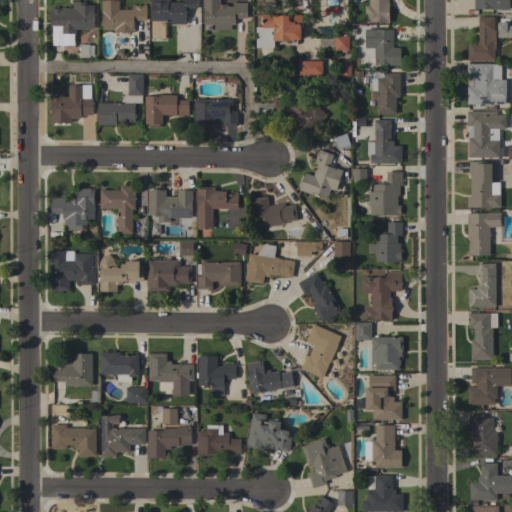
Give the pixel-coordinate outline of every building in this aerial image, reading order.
[(102,13),(101,13),(101,0),(119,0),(119,9),(132,9),(131,5),(136,5),(136,6),(140,6),(140,5),(145,5),(145,20),(133,20),(133,32),(113,32),(113,30),(102,30),(102,13)] [(170,0),(170,2),(184,2),(184,0),(197,0),(197,8),(185,8),(185,23),(173,24),(173,23),(164,23),(164,20),(150,21),(149,0),(170,0)] [(214,24),(203,24),(203,10),(202,10),(202,0),(220,0),(220,4),(227,4),(227,7),(233,7),(233,2),(246,2),(246,18),(234,18),(234,24),(231,24),(231,30),(214,30),(214,24)] [(364,6),(368,5),(368,0),(388,0),(388,2),(389,22),(385,22),(385,21),(371,21),(371,23),(367,23),(367,22),(364,22),(364,6)] [(473,0),(509,0),(509,10),(491,9),(473,9),(473,0)] [(75,29),(75,34),(73,34),(74,45),(63,46),(62,34),(62,45),(51,45),(51,33),(52,33),(52,26),(50,26),(50,8),(63,7),(63,8),(73,8),(72,2),(85,2),(85,5),(93,5),(93,12),(92,12),(93,29),(75,29)] [(255,47),(255,26),(262,26),(262,14),(274,14),(274,15),(288,15),(288,20),(289,20),(289,22),(294,22),(294,24),(300,24),(300,26),(300,39),(296,39),(296,44),(289,44),(289,43),(288,43),(288,41),(280,41),(280,42),(278,42),(278,41),(273,41),(273,48),(255,47)] [(475,43),(475,38),(478,38),(477,17),(493,17),(494,30),(495,30),(495,49),(494,49),(494,60),(467,60),(467,43),(475,43)] [(497,23),(506,23),(506,25),(511,25),(511,37),(497,38),(497,23)] [(392,48),(400,48),(400,65),(389,65),(389,64),(377,64),(377,65),(374,65),(374,58),(374,56),(371,56),(371,52),(373,52),(373,48),(364,48),(364,29),(378,29),(392,29),(392,48)] [(348,50),(334,50),(334,35),(348,35),(348,50)] [(93,44),(93,55),(89,55),(89,56),(79,56),(79,44),(93,44)] [(350,73),(340,73),(340,64),(342,64),(342,60),(349,60),(349,64),(350,64),(350,73)] [(321,61),(321,75),(298,75),(298,62),(301,62),(301,61),(321,61)] [(493,64),(493,65),(500,65),(500,79),(505,79),(505,98),(504,98),(505,104),(467,104),(466,87),(473,87),(473,79),(467,79),(467,64),(493,64)] [(399,97),(395,97),(395,114),(376,114),(376,98),(370,98),(370,90),(371,90),(371,78),(384,78),(384,73),(399,73),(399,97)] [(127,74),(142,74),(142,95),(141,95),(141,103),(134,103),(134,114),(136,114),(136,118),(134,118),(134,123),(131,123),(131,122),(126,122),(126,121),(115,121),(115,125),(97,125),(97,103),(120,103),(120,100),(123,97),(125,95),(127,95),(127,74)] [(50,123),(50,114),(51,114),(51,103),(49,103),(49,95),(62,95),(62,97),(68,97),(68,85),(90,85),(90,98),(92,98),(92,115),(80,115),(80,118),(71,118),(71,123),(50,123)] [(311,134),(296,121),(296,120),(288,113),(272,114),(272,99),(286,98),(286,102),(298,88),(300,90),(303,86),(309,91),(304,96),(326,115),(311,134)] [(144,96),(155,96),(155,95),(172,95),(176,95),(176,100),(188,100),(188,116),(175,116),(175,115),(162,115),(162,124),(159,124),(159,126),(147,126),(147,124),(144,124),(144,96)] [(232,99),(232,111),(237,111),(237,126),(222,126),(222,118),(214,118),(214,123),(194,123),(194,99),(232,99)] [(467,157),(467,137),(472,137),(472,126),(466,126),(466,111),(496,111),(496,115),(505,115),(505,129),(489,129),(489,140),(498,140),(498,157),(467,157)] [(354,119),(363,119),(363,127),(354,127),(354,119)] [(401,163),(369,163),(369,155),(366,155),(366,142),(374,142),(374,119),(390,120),(390,141),(393,141),(393,145),(401,145),(401,163)] [(336,143),(347,143),(347,155),(336,155),(336,143)] [(335,191),(330,189),(326,199),(312,194),(298,190),(299,187),(297,186),(301,175),(303,175),(304,173),(313,176),(317,164),(313,162),(317,149),(332,154),(328,166),(335,169),(335,168),(342,170),(335,191)] [(489,207),(466,207),(466,197),(470,197),(470,175),(468,175),(468,161),(491,161),(491,182),(499,182),(499,193),(500,207),(489,207)] [(366,168),(366,175),(377,175),(377,181),(366,181),(366,183),(352,183),(352,175),(351,175),(351,170),(352,170),(352,168),(366,168)] [(401,171),(401,185),(399,185),(399,195),(396,195),(396,205),(400,205),(400,215),(370,215),(370,206),(368,206),(368,192),(372,192),(372,184),(376,184),(376,182),(386,182),(386,171),(401,171)] [(132,209),(131,234),(116,233),(116,209),(99,208),(99,190),(119,190),(119,185),(134,186),(134,209),(132,209)] [(196,203),(197,203),(197,196),(196,196),(196,187),(214,187),(214,191),(225,191),(225,192),(228,192),(228,194),(233,194),(233,193),(237,193),(237,208),(212,208),(212,229),(196,228),(196,203)] [(94,219),(86,219),(86,225),(81,225),(81,230),(67,230),(67,225),(64,225),(64,219),(62,219),(62,213),(50,213),(51,197),(64,197),(64,202),(70,202),(71,199),(76,199),(76,188),(93,188),(93,203),(94,203),(94,219)] [(191,217),(169,217),(169,222),(157,222),(157,215),(147,215),(147,190),(165,190),(165,196),(176,196),(176,190),(191,190),(191,201),(191,217)] [(297,220),(285,221),(285,223),(280,224),(280,225),(265,227),(265,226),(253,228),(250,198),(267,196),(268,205),(284,203),(284,206),(295,204),(297,220)] [(466,213),(485,213),(485,212),(500,212),(500,227),(489,227),(489,233),(490,233),(490,236),(489,236),(489,255),(468,255),(468,240),(466,240),(466,213)] [(401,235),(397,235),(397,243),(400,243),(400,249),(400,261),(375,262),(375,252),(367,252),(367,244),(375,244),(375,243),(376,243),(376,234),(381,234),(381,232),(387,232),(387,222),(401,222),(401,235)] [(285,240),(285,229),(293,228),(293,240),(285,240)] [(178,240),(194,240),(194,255),(178,255),(178,240)] [(296,256),(296,241),(321,241),(321,248),(319,248),(319,251),(310,251),(310,256),(296,256)] [(333,241),(349,241),(349,257),(333,257),(333,241)] [(233,243),(245,244),(244,256),(232,255),(233,243)] [(256,254),(263,244),(275,246),(273,256),(278,257),(277,258),(294,261),(291,278),(269,274),(269,277),(263,276),(262,284),(244,280),(249,253),(256,254)] [(50,250),(64,251),(73,252),(73,254),(92,254),(92,269),(94,269),(94,285),(79,284),(79,280),(69,280),(69,291),(50,291),(50,250)] [(99,291),(99,281),(100,281),(100,268),(99,268),(99,261),(103,255),(110,255),(114,261),(114,263),(125,263),(125,261),(128,261),(129,260),(136,260),(137,261),(139,261),(139,264),(142,264),(142,281),(127,281),(127,282),(122,282),(122,285),(116,285),(116,291),(99,291)] [(147,260),(165,260),(165,257),(171,257),(171,261),(179,261),(179,266),(191,266),(191,283),(179,283),(179,285),(168,285),(168,291),(147,291),(147,260)] [(240,261),(240,285),(219,286),(219,281),(212,281),(212,289),(197,289),(196,264),(200,264),(200,262),(240,261)] [(468,307),(468,289),(476,289),(476,284),(479,284),(478,263),(495,263),(495,306),(468,307)] [(391,319),(364,320),(364,308),(370,308),(370,293),(360,293),(360,277),(371,277),(371,278),(378,278),(378,276),(386,276),(386,271),(401,271),(401,291),(389,291),(389,297),(391,297),(391,319)] [(323,285),(325,284),(337,305),(338,304),(339,307),(338,308),(340,312),(321,322),(311,305),(315,303),(309,293),(304,296),(296,283),(316,272),(323,285)] [(470,339),(473,339),(473,328),(467,328),(467,312),(496,313),(496,327),(492,327),(492,360),(470,360),(470,339)] [(370,340),(354,339),(354,322),(371,322),(370,340)] [(300,369),(306,354),(308,355),(313,344),(305,341),(312,324),(340,336),(337,344),(337,345),(329,362),(322,378),(300,369)] [(373,337),(373,335),(377,335),(377,337),(402,336),(402,351),(401,351),(401,356),(398,356),(398,359),(399,359),(399,365),(398,365),(398,369),(392,369),(392,372),(389,372),(389,369),(375,369),(375,368),(370,368),(370,349),(371,349),(371,337),(373,337)] [(131,376),(130,381),(117,381),(117,374),(99,374),(99,352),(119,352),(119,355),(138,355),(138,376),(131,376)] [(91,386),(65,386),(65,381),(53,381),(53,365),(65,365),(65,363),(71,363),(71,353),(91,353),(91,386)] [(149,353),(166,353),(166,361),(171,361),(171,364),(193,364),(193,380),(188,380),(188,396),(172,396),(172,394),(158,394),(158,380),(149,380),(149,353)] [(200,356),(200,354),(213,354),(213,356),(216,356),(216,366),(222,366),(222,363),(235,363),(235,379),(223,379),(223,396),(210,396),(210,386),(197,386),(197,356),(200,356)] [(261,360),(263,371),(269,370),(270,373),(278,371),(278,373),(290,371),(293,386),(267,391),(267,390),(250,393),(247,375),(248,375),(246,363),(261,360)] [(467,404),(467,386),(475,386),(475,383),(470,383),(470,368),(509,367),(509,385),(496,385),(496,398),(494,398),(494,404),(467,404)] [(365,387),(368,387),(368,375),(394,375),(394,390),(390,390),(390,396),(393,396),(393,401),(401,401),(401,419),(372,420),(372,410),(366,410),(365,410),(365,387)] [(146,387),(146,402),(145,402),(145,403),(127,403),(127,402),(125,402),(125,387),(146,387)] [(176,423),(161,423),(161,408),(176,408),(176,423)] [(288,452),(273,449),(273,447),(258,444),(257,449),(245,447),(251,412),(265,415),(263,426),(280,429),(280,432),(281,432),(281,434),(291,436),(288,452)] [(483,414),(483,416),(484,416),(484,417),(492,417),(493,426),(493,432),(496,432),(496,434),(497,434),(497,440),(496,440),(496,455),(472,456),(472,438),(468,438),(468,414),(483,414)] [(113,416),(113,415),(120,415),(120,421),(119,421),(119,424),(113,424),(113,428),(145,428),(145,444),(129,444),(129,452),(116,452),(116,457),(101,457),(101,416),(113,416)] [(95,456),(78,456),(78,448),(73,448),(73,445),(66,445),(66,448),(51,448),(51,425),(66,425),(66,428),(85,427),(85,429),(95,429),(95,456)] [(196,430),(205,430),(205,428),(206,428),(206,425),(222,425),(222,431),(228,431),(228,437),(231,437),(231,439),(240,439),(240,453),(226,453),(226,452),(217,452),(217,456),(196,456),(196,430)] [(374,467),(374,461),(363,461),(363,442),(371,442),(371,440),(374,440),(374,437),(375,437),(375,432),(373,432),(373,425),(394,425),(394,449),(401,449),(401,467),(374,467)] [(147,431),(159,431),(159,428),(177,428),(177,426),(190,426),(190,445),(178,445),(178,446),(170,446),(170,449),(165,449),(164,458),(147,458),(147,431)] [(307,474),(314,471),(312,464),(307,466),(301,446),(324,438),(327,448),(337,445),(346,471),(335,474),(336,476),(325,480),(326,483),(312,488),(307,474)] [(469,482),(476,482),(476,476),(479,476),(479,463),(496,463),(496,475),(511,475),(511,493),(496,493),(496,499),(469,500),(469,482)] [(361,511),(361,508),(360,507),(360,504),(361,503),(361,500),(366,500),(366,490),(374,490),(374,475),(391,475),(391,489),(394,489),(394,494),(402,494),(402,511),(361,511)] [(337,490),(351,490),(351,505),(337,505),(337,490)] [(307,511),(312,504),(313,505),(315,503),(316,503),(318,499),(317,499),(319,495),(333,503),(327,511),(307,511)]
